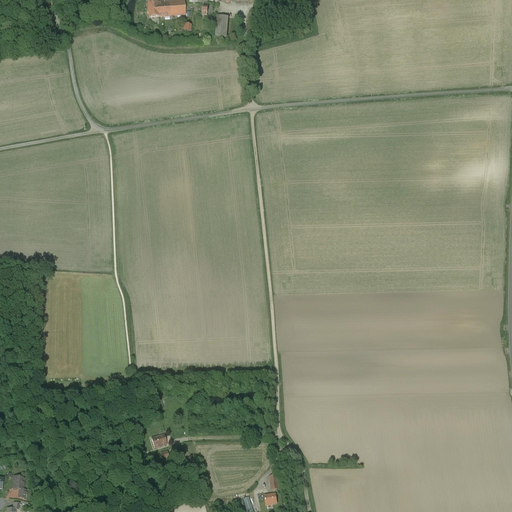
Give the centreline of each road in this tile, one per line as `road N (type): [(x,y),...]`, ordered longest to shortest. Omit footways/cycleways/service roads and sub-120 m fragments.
road 1 (unclassified): [(309,511),(301,464),(278,425),(252,108)]
road 2 (unclassified): [(511,89),(252,108)]
road 3 (unclassified): [(252,108),(99,132)]
road 4 (unclassified): [(99,132),(75,91),(53,0)]
